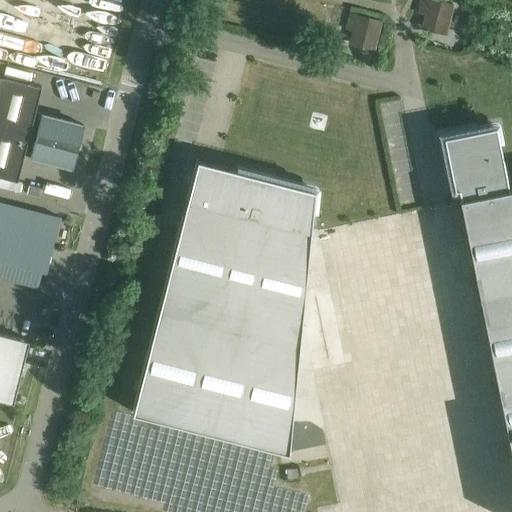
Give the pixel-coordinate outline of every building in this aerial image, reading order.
[(425,14),(422,27),(448,34),(457,3),(445,0),(420,0),(418,12),(425,14)] [(353,30),(350,44),(377,50),(385,19),(350,11),(346,29),(353,30)] [(42,85),(0,74),(0,175),(18,180),(25,152),(31,153),(30,155),(73,166),(78,148),(76,148),(77,141),(80,142),(84,124),(41,113),(41,115),(35,114),(42,85)] [(500,119),(438,132),(451,194),(459,193),(511,453),(511,187),(510,187),(500,141),(504,141),(500,119)] [(197,185),(126,436),(279,477),(312,215),(197,185)] [(61,216),(0,200),(0,276),(27,284),(32,266),(47,270),(61,216)] [(29,338),(0,330),(0,396),(14,400),(29,338)]
